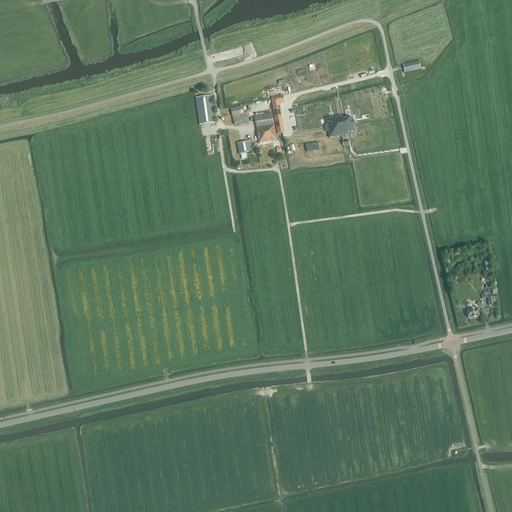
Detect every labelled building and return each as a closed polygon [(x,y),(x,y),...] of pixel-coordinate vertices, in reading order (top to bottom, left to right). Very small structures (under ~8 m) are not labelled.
[(421,68),(419,61),(403,65),(405,72),(421,68)] [(213,96),(195,98),(199,125),(215,123),(212,102),(213,101),(213,96)] [(283,96),(271,98),(277,134),(284,133),(280,110),(279,110),(278,104),(280,104),(284,103),(283,96)] [(231,109),(234,125),(238,124),(239,125),(247,123),(242,106),(231,109)] [(272,114),(258,116),(254,117),(256,128),(274,125),(272,114)] [(342,116),(326,119),(327,126),(324,126),(325,132),(328,131),(329,138),(342,136),(342,138),(346,137),(345,135),(355,134),(352,117),(345,119),(345,120),(343,120),(342,116)] [(258,133),(257,133),(259,143),(277,140),(274,125),(257,128),(258,133)] [(252,152),(250,142),(237,144),(239,155),(252,152)] [(318,143),(306,145),(306,149),(307,152),(319,150),(318,143)] [(469,310),(467,311),(469,319),(479,316),(477,308),(476,309),(476,307),(471,308),(471,307),(471,306),(471,304),(470,303),(468,303),(467,305),(467,307),(468,307),(469,310)]
